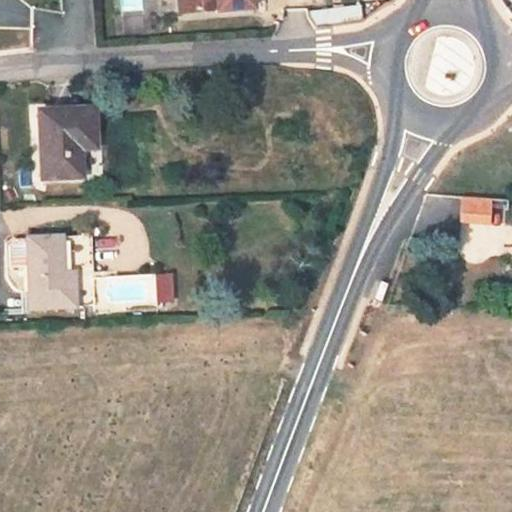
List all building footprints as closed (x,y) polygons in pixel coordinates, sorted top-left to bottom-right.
[(175,0),(178,23),(215,18),(216,20),(251,16),(250,7),(265,5),(264,0),(175,0)] [(358,4),(313,11),(315,24),(360,17),(358,4)] [(86,143),(102,142),(101,116),(47,119),(49,186),(89,184),(87,160),(86,143)] [(104,159),(102,142),(86,143),(87,160),(104,159)] [(457,196),(456,223),(488,224),(489,197),(457,196)] [(23,238),(9,238),(9,288),(23,288),(23,238)] [(73,284),(95,282),(92,242),(26,246),(31,316),(75,313),(73,284)] [(389,284),(381,281),(374,298),(381,301),(389,284)]
